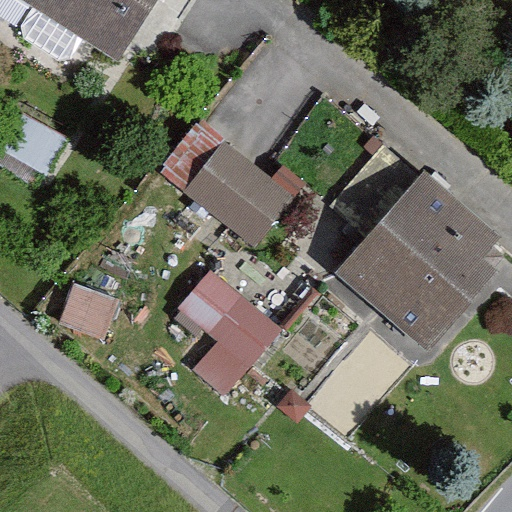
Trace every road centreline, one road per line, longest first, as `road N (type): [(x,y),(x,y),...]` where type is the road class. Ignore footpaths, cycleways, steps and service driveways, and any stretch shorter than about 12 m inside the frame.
road 1 (residential): [(511,215),(260,0)]
road 2 (residential): [(222,511),(29,348)]
